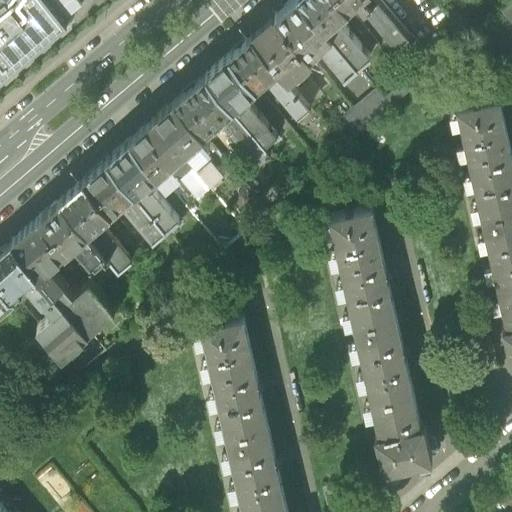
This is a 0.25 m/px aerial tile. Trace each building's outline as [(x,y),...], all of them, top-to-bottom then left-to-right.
[(0,0),(0,82),(66,25),(45,0),(0,0)] [(344,74),(357,64),(303,0),(288,0),(274,12),(310,55),(311,56),(321,47),(344,74)] [(342,0),(303,0),(357,64),(370,52),(337,14),(347,5),(342,0)] [(409,32),(381,0),(342,0),(347,5),(353,0),(360,0),(396,43),(409,32)] [(511,0),(502,7),(511,18),(511,0)] [(288,75),(310,55),(274,12),(252,32),(288,75)] [(252,32),(229,51),(256,84),(267,75),(298,112),(311,102),(288,75),(252,32)] [(245,93),(256,84),(229,51),(206,71),(264,141),(277,130),(245,93)] [(444,53),(420,72),(426,80),(450,60),(444,53)] [(418,70),(395,89),(403,99),(426,80),(420,72),(418,70)] [(270,148),(264,141),(206,71),(175,97),(203,130),(221,115),(258,159),(270,148)] [(363,100),(367,105),(378,119),(403,99),(395,89),(387,80),(363,100)] [(511,155),(498,95),(457,105),(507,322),(504,323),(511,357),(511,356),(511,155)] [(203,130),(175,97),(153,116),(187,157),(210,138),(203,130)] [(367,128),(378,119),(367,105),(355,114),(367,128)] [(153,116),(130,136),(157,169),(164,177),(187,157),(153,116)] [(146,178),(157,169),(130,136),(107,155),(165,226),(177,215),(146,178)] [(111,208),(122,199),(153,236),(165,226),(107,155),(84,175),(111,208)] [(132,254),(100,217),(111,208),(84,175),(61,195),(119,265),(132,254)] [(200,195),(191,201),(224,245),(243,230),(216,194),(205,202),(200,195)] [(61,195),(38,214),(65,247),(76,238),(107,275),(119,265),(61,195)] [(370,204),(330,214),(379,431),(376,432),(384,465),(430,455),(424,428),(422,421),(420,422),(404,351),(387,275),(370,204)] [(49,261),(65,247),(38,214),(12,237),(64,298),(74,290),(49,261)] [(88,327),(64,298),(12,237),(0,246),(0,274),(14,291),(29,278),(54,307),(38,320),(62,349),(88,327)] [(0,274),(0,303),(14,291),(0,274)] [(74,290),(64,298),(88,327),(114,305),(90,276),(74,290)] [(242,314),(202,323),(245,511),(287,511),(276,460),(259,384),(242,314)] [(492,344),(469,349),(474,371),(497,366),(492,344)] [(482,407),(474,371),(451,377),(459,413),(482,407)] [(353,511),(346,480),(323,486),(328,511),(353,511)] [(511,511),(511,484),(498,497),(511,511)]
